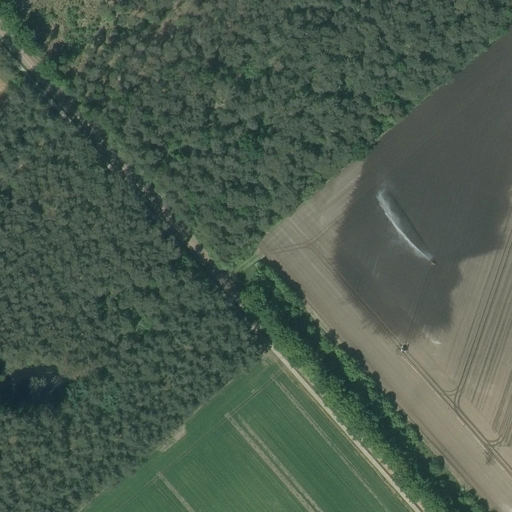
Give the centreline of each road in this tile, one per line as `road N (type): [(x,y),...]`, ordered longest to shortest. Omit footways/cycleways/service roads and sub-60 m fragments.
road 1 (track): [(425,511),(0,33)]
road 2 (track): [(76,511),(268,345)]
